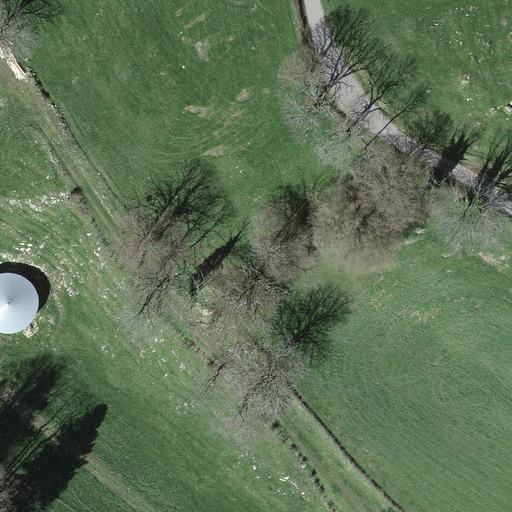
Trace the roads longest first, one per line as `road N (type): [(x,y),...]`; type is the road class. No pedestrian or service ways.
road 1 (track): [(0,51),(178,286),(387,511)]
road 2 (unclassified): [(309,0),(334,67),(374,117),(511,210)]
